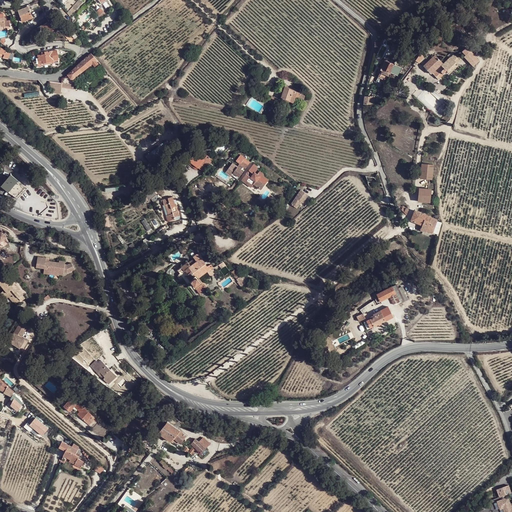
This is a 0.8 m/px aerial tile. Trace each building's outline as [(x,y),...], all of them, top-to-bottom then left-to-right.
[(21,20),(31,16),(30,11),(28,6),(18,10),(21,20)] [(67,13),(70,16),(75,10),(74,8),(72,7),(67,13)] [(0,26),(5,26),(7,26),(10,25),(9,20),(4,21),(3,14),(0,14),(0,26)] [(52,31),(57,28),(52,20),(42,25),(37,27),(39,31),(44,29),(47,33),(52,31)] [(74,38),(77,36),(75,34),(74,34),(68,26),(64,29),(70,37),(72,35),(74,38)] [(8,59),(10,53),(6,51),(6,50),(0,47),(0,56),(3,58),(8,59)] [(44,54),(41,54),(37,55),(39,63),(53,61),(53,60),(58,59),(57,54),(57,49),(44,52),(44,54)] [(473,66),(479,60),(471,51),(464,57),(473,66)] [(94,66),(99,62),(91,53),(81,61),(67,75),(70,79),(72,79),(73,79),(75,77),(82,71),(92,63),(94,66)] [(421,53),(415,61),(419,63),(424,56),(421,53)] [(443,64),(440,61),(438,63),(431,59),(423,66),(431,74),(432,73),(433,73),(433,74),(438,80),(447,72),(449,74),(458,65),(457,64),(460,61),(454,55),(452,57),(451,57),(450,58),(443,64)] [(383,74),(381,78),(387,80),(389,77),(390,77),(391,73),(399,76),(402,68),(384,60),(383,64),(381,69),(383,70),(381,73),(383,74)] [(272,86),(262,76),(258,81),(268,90),(272,86)] [(62,84),(50,82),(49,88),(53,88),(53,93),(61,94),(61,88),(62,84)] [(305,96),(285,87),(281,97),(280,101),(285,103),(286,100),(289,101),(293,103),(295,97),(303,101),(305,96)] [(364,96),(363,104),(369,104),(373,103),(374,97),(370,96),(370,97),(364,96)] [(280,102),(272,97),(269,100),(273,102),(272,104),(270,107),(275,110),(280,102)] [(193,156),(189,161),(198,167),(203,171),(213,159),(203,152),(199,157),(195,154),(193,152),(192,155),(193,156)] [(251,162),(245,157),(240,163),(242,164),(239,167),(238,166),(231,174),(237,179),(244,171),(241,169),(244,166),(246,168),(251,162)] [(257,165),(254,164),(249,170),(253,173),(250,176),(247,173),(242,180),(246,183),(251,187),(254,184),(259,188),(263,183),(265,184),(268,179),(264,176),(264,174),(259,171),(257,173),(255,171),(257,168),(257,165)] [(432,179),(434,165),(422,164),(420,178),(432,179)] [(9,177),(1,186),(9,192),(18,198),(28,188),(11,174),(10,176),(9,177)] [(418,201),(430,202),(431,190),(420,189),(418,201)] [(173,196),(162,200),(164,205),(165,205),(167,213),(167,215),(166,216),(167,221),(175,219),(174,217),(180,216),(177,207),(176,207),(173,196)] [(295,216),(301,212),(299,211),(300,210),(297,207),(292,212),(295,216)] [(432,234),(437,220),(415,211),(411,221),(422,226),(421,230),(426,232),(432,234)] [(181,267),(177,270),(180,274),(196,296),(207,289),(199,277),(209,270),(213,268),(211,264),(207,266),(202,257),(200,252),(193,257),(194,259),(189,263),(187,261),(181,266),(181,267)] [(45,259),(37,258),(36,268),(44,269),(47,270),(47,271),(59,272),(58,274),(63,275),(63,273),(67,273),(73,270),(70,263),(66,265),(58,264),(58,263),(53,262),(53,263),(52,263),(52,262),(47,262),(47,261),(45,261),(45,259)] [(226,265),(220,270),(224,276),(230,271),(226,265)] [(237,279),(240,277),(234,270),(231,272),(237,279)] [(0,283),(7,293),(6,293),(9,297),(13,302),(14,301),(16,304),(20,301),(18,299),(22,296),(23,295),(14,282),(12,284),(8,279),(5,281),(0,275),(0,283)] [(6,293),(7,293),(0,283),(0,285),(4,290),(1,293),(6,299),(9,297),(6,293)] [(393,305),(404,300),(402,296),(400,292),(399,289),(396,285),(377,295),(380,302),(389,297),(393,305)] [(403,287),(399,289),(400,292),(402,296),(404,300),(408,298),(403,287)] [(368,304),(360,309),(363,313),(371,308),(368,304)] [(371,317),(366,319),(370,327),(373,326),(374,326),(381,323),(385,321),(394,317),(390,311),(383,314),(381,311),(370,316),(371,317)] [(24,321),(12,342),(20,346),(21,344),(27,348),(31,340),(24,336),(31,324),(24,321)] [(103,379),(106,382),(114,374),(116,373),(111,368),(110,369),(101,360),(98,362),(96,360),(90,366),(97,373),(99,371),(104,377),(103,379)] [(106,382),(108,384),(117,376),(114,374),(106,382)] [(10,396),(17,401),(19,398),(12,393),(13,392),(7,386),(3,384),(4,383),(2,383),(0,388),(0,389),(4,391),(3,393),(10,396)] [(93,415),(69,395),(65,398),(69,401),(64,407),(70,412),(75,406),(79,409),(78,409),(80,411),(78,414),(87,422),(89,419),(91,420),(93,422),(96,418),(92,415),(93,415)] [(21,398),(20,397),(19,397),(19,398),(17,401),(10,396),(8,400),(14,405),(19,409),(22,412),(25,407),(21,398)] [(8,400),(5,404),(11,409),(14,405),(8,400)] [(168,422),(158,433),(177,446),(186,436),(180,431),(168,422)] [(196,448),(201,453),(210,444),(203,438),(199,441),(195,438),(191,444),(194,446),(189,452),(191,454),(195,450),(196,448)] [(69,445),(63,442),(60,447),(66,450),(69,445)] [(78,450),(69,445),(66,450),(66,451),(63,456),(70,459),(76,462),(75,464),(81,468),(84,462),(78,458),(79,457),(75,454),(78,450)] [(162,459),(159,462),(163,465),(162,466),(166,470),(167,469),(170,467),(170,466),(162,459)] [(98,464),(94,470),(100,474),(104,468),(98,464)] [(502,490),(498,491),(500,497),(503,496),(504,499),(497,501),(500,509),(503,508),(504,511),(511,511),(511,507),(511,505),(508,497),(506,498),(505,495),(511,493),(508,485),(501,488),(502,490)]
